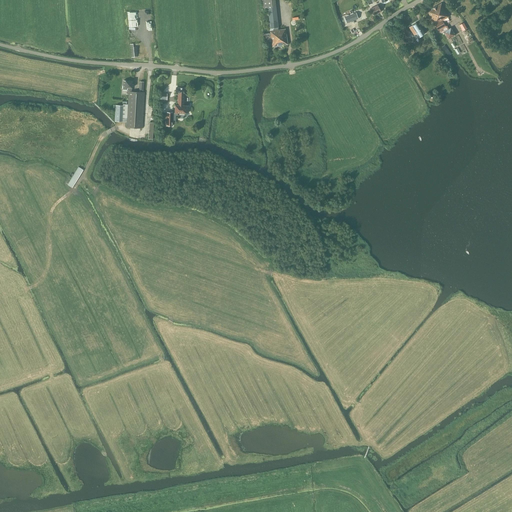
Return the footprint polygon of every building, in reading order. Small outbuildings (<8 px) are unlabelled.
[(278,30),(275,10),(274,0),(262,0),(264,9),(268,8),(270,20),(271,31),(270,31),(271,35),(265,36),(266,42),(272,41),(273,47),(288,44),(286,29),(278,30)] [(432,10),(428,12),(438,30),(439,30),(446,26),(442,20),(449,17),(441,4),(431,9),(432,10)] [(374,16),(381,12),(378,6),(370,10),(374,16)] [(347,23),(359,19),(357,13),(345,17),(347,23)] [(420,26),(418,22),(409,27),(414,35),(418,33),(420,37),(427,32),(423,25),(420,26)] [(116,105),(115,121),(123,122),(123,118),(127,118),(127,127),(142,128),(144,96),(144,92),(143,92),(144,82),(140,82),(139,92),(132,92),(133,81),(124,80),(123,89),(127,90),(127,91),(129,92),(129,96),(128,104),(127,104),(127,101),(123,101),(123,104),(123,105),(116,105)] [(184,94),(178,94),(178,105),(175,105),(175,113),(188,113),(188,106),(184,105),(184,94)] [(72,188),(75,184),(83,170),(78,167),(68,185),(72,188)]
